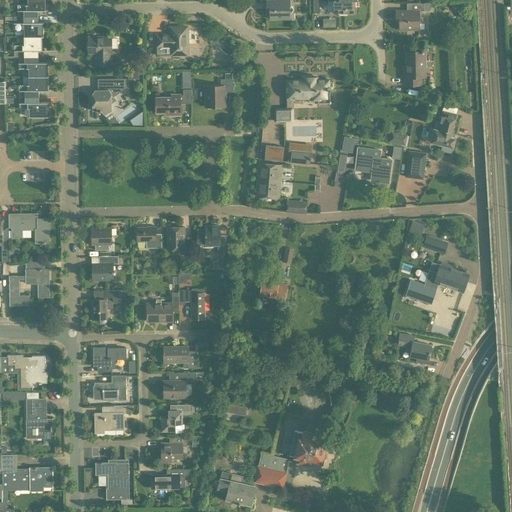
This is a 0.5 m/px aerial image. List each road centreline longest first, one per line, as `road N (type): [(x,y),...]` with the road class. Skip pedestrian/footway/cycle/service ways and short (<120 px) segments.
road 1 (residential): [(211,210),(318,218),(479,207)]
road 2 (secondary): [(425,511),(466,385),(511,320)]
road 3 (residential): [(233,23),(266,39),(361,36),(377,18),(376,0)]
road 4 (residential): [(479,207),(483,274),(446,374)]
road 5 (residential): [(73,445),(140,441),(143,337)]
road 6 (residential): [(67,11),(198,5),(233,23)]
road 7 (residential): [(211,131),(68,133)]
road 8 (residential): [(69,213),(211,210)]
road 9 (residential): [(68,133),(67,11)]
road 10 (residential): [(72,333),(69,213)]
